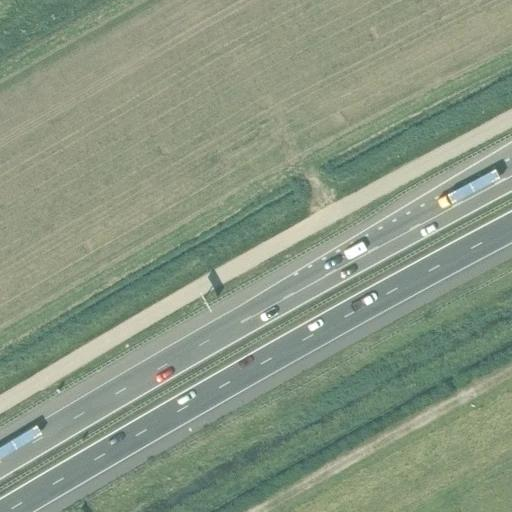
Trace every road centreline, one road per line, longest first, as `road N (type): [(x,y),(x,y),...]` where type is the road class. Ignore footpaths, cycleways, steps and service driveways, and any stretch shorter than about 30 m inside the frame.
road 1 (unclassified): [(0,405),(511,119)]
road 2 (motorway): [(511,177),(0,462)]
road 3 (motorway): [(7,511),(511,226)]
